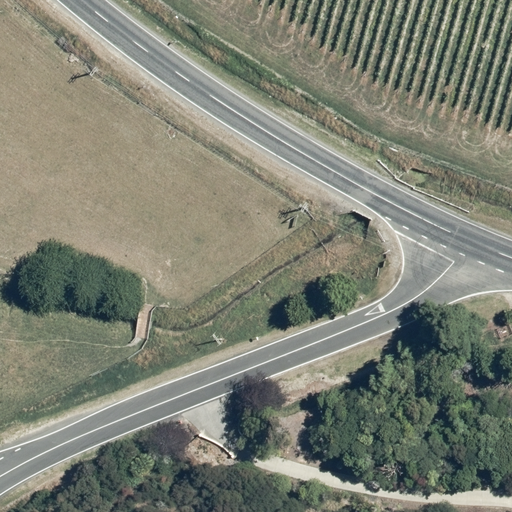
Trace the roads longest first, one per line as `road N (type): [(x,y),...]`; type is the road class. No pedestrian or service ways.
road 1 (unclassified): [(0,477),(408,302),(453,261),(462,240)]
road 2 (unclassified): [(72,0),(180,79),(462,240)]
